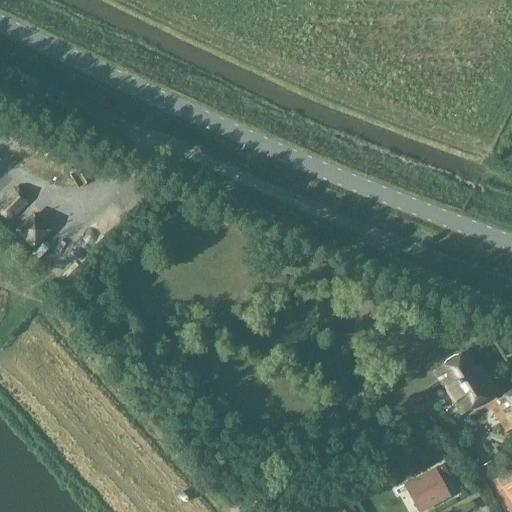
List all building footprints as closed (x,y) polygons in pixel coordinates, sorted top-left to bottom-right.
[(28,197),(17,187),(10,189),(0,199),(0,216),(5,221),(13,220),(28,205),(28,197)] [(492,393),(484,380),(480,382),(462,355),(436,372),(462,412),(492,393)] [(511,392),(497,402),(511,425),(511,392)] [(403,485),(417,511),(420,511),(448,497),(439,480),(447,475),(441,465),(433,469),(403,485)] [(507,511),(511,511),(511,482),(495,493),(507,511)] [(329,511),(352,511),(348,502),(340,507),(340,506),(329,511)]
